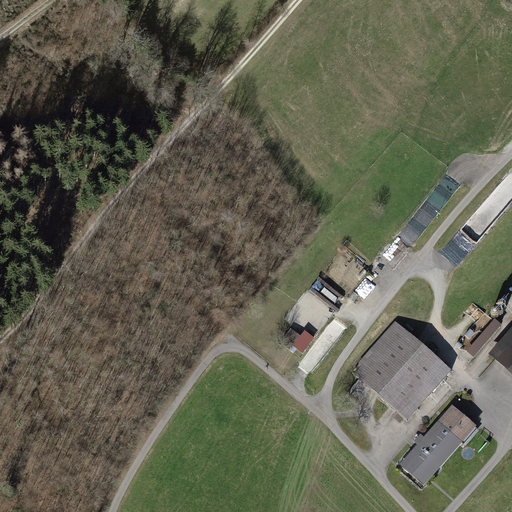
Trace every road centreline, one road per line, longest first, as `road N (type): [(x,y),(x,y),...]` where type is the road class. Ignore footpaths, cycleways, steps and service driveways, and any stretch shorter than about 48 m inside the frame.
road 1 (motorway): [(0,431),(264,0)]
road 2 (track): [(0,341),(299,0)]
road 3 (motorway): [(191,0),(0,311)]
road 4 (unclassified): [(511,154),(452,216),(344,355),(316,408)]
road 5 (unclassified): [(113,511),(164,416),(217,350),(234,345),(249,353),(316,408)]
road 6 (unclassified): [(316,408),(412,511)]
